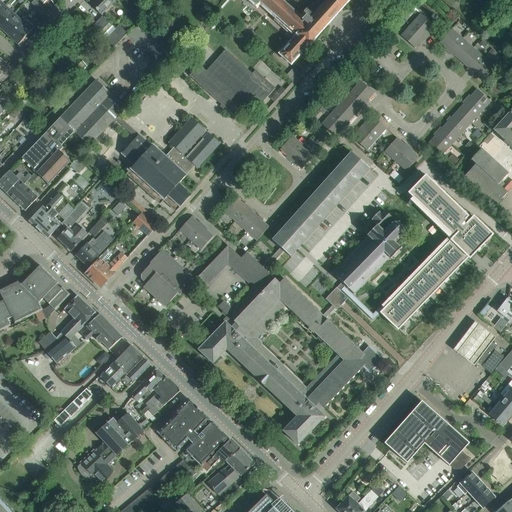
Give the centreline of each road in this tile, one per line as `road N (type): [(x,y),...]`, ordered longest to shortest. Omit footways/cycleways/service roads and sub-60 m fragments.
road 1 (tertiary): [(303,497),(105,307)]
road 2 (residential): [(105,307),(222,174)]
road 3 (residential): [(376,102),(411,130),(449,94),(450,80),(424,58),(399,75)]
road 4 (tertiary): [(303,497),(410,379)]
road 5 (tertiary): [(410,379),(502,268)]
road 6 (residential): [(255,137),(351,31)]
